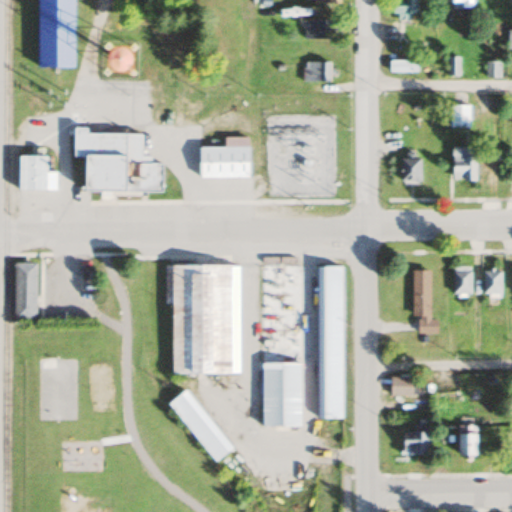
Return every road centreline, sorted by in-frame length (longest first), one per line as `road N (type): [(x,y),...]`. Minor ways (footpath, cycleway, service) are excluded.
road 1 (residential): [(0,232),(511,224)]
road 2 (residential): [(366,511),(363,0)]
road 3 (residential): [(366,494),(511,492)]
